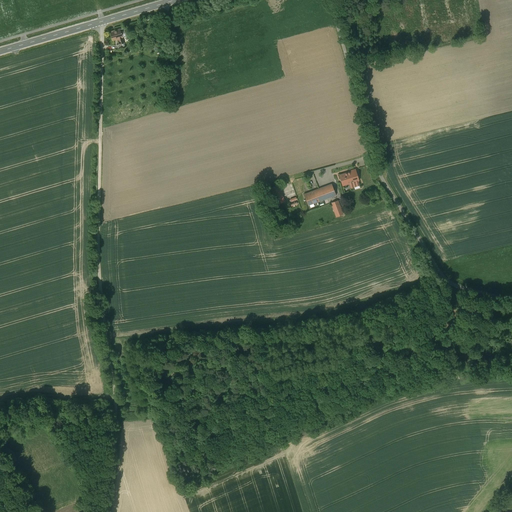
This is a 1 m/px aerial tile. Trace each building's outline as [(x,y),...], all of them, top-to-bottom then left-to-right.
[(124,28),(110,32),(113,40),(117,39),(119,44),(119,45),(124,43),(122,37),(126,36),(124,28)] [(360,185),(355,170),(341,174),(344,186),(350,184),(351,188),(360,185)] [(310,205),(336,195),(332,184),(306,194),(310,205)] [(279,186),(270,189),(275,205),(285,201),(279,186)] [(343,214),(338,200),(331,203),(336,217),(343,214)]
